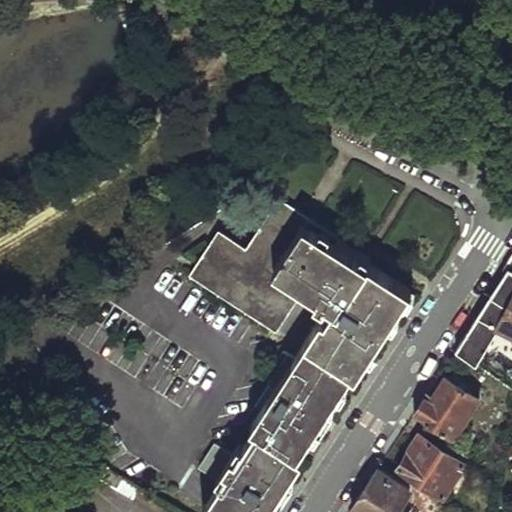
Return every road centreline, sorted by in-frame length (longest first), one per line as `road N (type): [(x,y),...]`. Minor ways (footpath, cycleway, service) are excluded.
road 1 (residential): [(502,211),(311,511)]
road 2 (secondary): [(197,0),(484,148)]
